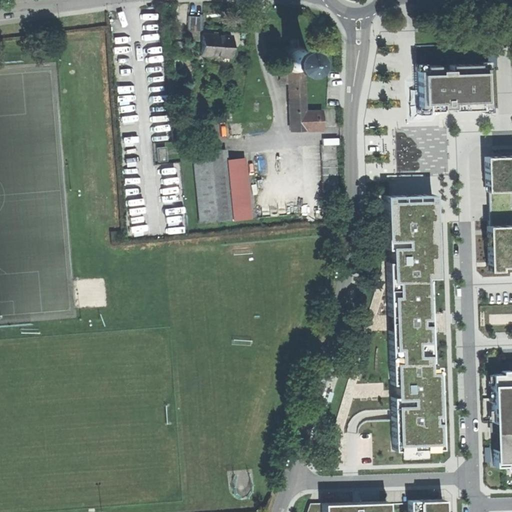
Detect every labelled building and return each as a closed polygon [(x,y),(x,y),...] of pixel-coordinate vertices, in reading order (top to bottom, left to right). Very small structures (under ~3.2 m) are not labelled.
[(281,63),(279,59),(280,81),(288,81),(289,128),(321,127),(320,108),(304,108),(302,68),(297,70),(293,70),(289,69),(286,68),(283,66),(281,63)] [(484,64),(415,66),(416,108),(486,105),(484,64)] [(242,120),(231,120),(232,129),(242,129),(242,120)] [(334,141),(319,142),(321,187),(336,186),(335,156),(334,156),(334,141)] [(224,146),(209,148),(216,218),(231,217),(225,156),(224,146)] [(164,147),(155,147),(157,161),(165,161),(164,147)] [(209,148),(194,149),(201,220),(216,218),(209,148)] [(511,150),(482,152),(483,189),(511,187),(511,150)] [(243,154),(225,156),(231,217),(249,215),(243,154)] [(390,410),(392,446),(440,444),(436,354),(430,355),(427,271),(434,270),(431,192),(382,194),(384,237),(402,237),(402,242),(384,242),(390,410)] [(511,220),(483,221),(484,267),(497,266),(497,262),(511,261),(511,220)] [(511,368),(486,370),(491,464),(511,462),(511,368)] [(386,511),(386,497),(320,499),(320,511),(386,511)] [(441,511),(441,499),(406,500),(406,511),(441,511)]
